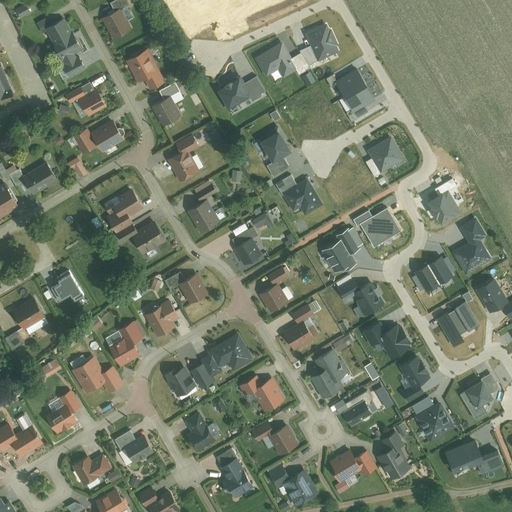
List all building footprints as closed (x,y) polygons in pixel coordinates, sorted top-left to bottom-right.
[(105,19),(116,38),(132,29),(123,14),(130,11),(123,0),(122,0),(109,8),(113,15),(105,19)] [(83,48),(65,18),(48,28),(74,72),(86,66),(77,52),(83,48)] [(282,41),(255,57),(266,75),(278,68),(284,77),(297,70),(299,73),(310,66),(300,50),(290,56),(282,41)] [(145,52),(130,61),(142,81),(146,78),(152,89),(163,83),(145,52)] [(357,68),(335,81),(353,111),(375,98),(357,68)] [(239,75),(216,88),(228,108),(250,95),(252,99),(261,94),(260,93),(265,90),(256,75),(243,82),(239,75)] [(90,113),(105,105),(96,89),(88,94),(83,85),(68,94),(74,105),(82,100),(90,113)] [(156,109),(167,127),(180,118),(172,103),(178,99),(172,88),(158,96),(164,105),(156,109)] [(63,106),(60,112),(69,116),(72,110),(63,106)] [(101,147),(124,133),(114,116),(91,130),(101,147)] [(84,152),(95,145),(85,128),(74,135),(84,152)] [(278,128),(258,140),(271,161),(267,164),(274,175),(290,165),(284,155),(291,151),(278,128)] [(390,135),(367,149),(380,170),(403,157),(390,135)] [(175,162),(185,179),(199,171),(190,156),(197,152),(190,141),(177,149),(182,158),(175,162)] [(75,168),(80,176),(86,173),(77,158),(69,163),(72,169),(75,168)] [(54,177),(43,160),(22,173),(17,166),(9,171),(21,190),(28,185),(32,191),(54,177)] [(232,169),(231,177),(239,178),(241,171),(232,169)] [(305,213),(323,203),(307,176),(297,182),(291,173),(277,181),(293,209),(300,205),(305,213)] [(197,190),(202,199),(216,191),(211,182),(197,190)] [(0,185),(0,213),(16,203),(3,183),(0,185)] [(146,250),(166,237),(155,219),(142,227),(133,212),(145,204),(134,186),(115,198),(122,209),(113,215),(130,242),(137,237),(146,250)] [(191,209),(202,228),(216,219),(205,201),(191,209)] [(256,222),(261,229),(272,222),(268,215),(256,222)] [(452,250),(465,272),(491,257),(479,237),(486,233),(475,215),(459,225),(468,240),(452,250)] [(339,238),(321,250),(335,271),(340,267),(342,270),(356,261),(350,252),(360,246),(359,243),(362,241),(353,226),(348,229),(347,227),(336,234),(339,238)] [(235,248),(245,266),(260,257),(251,243),(257,239),(252,230),(240,237),(244,243),(235,248)] [(441,256),(416,272),(427,290),(452,274),(441,256)] [(271,275),(275,282),(289,273),(284,266),(271,275)] [(86,290),(74,269),(56,279),(69,300),(86,290)] [(184,281),(195,299),(208,291),(196,273),(185,280),(181,272),(167,280),(172,288),(184,281)] [(495,276),(475,288),(489,311),(509,299),(495,276)] [(354,291),(369,314),(387,303),(373,281),(361,288),(355,278),(339,288),(345,297),(354,291)] [(155,279),(152,289),(160,292),(164,282),(155,279)] [(279,283),(262,293),(272,309),(289,299),(279,283)] [(46,319),(34,298),(17,309),(29,329),(46,319)] [(510,316),(511,315),(511,298),(503,304),(510,316)] [(449,312),(437,318),(453,346),(464,339),(461,334),(478,324),(465,301),(455,307),(456,308),(449,312)] [(150,316),(162,335),(173,328),(170,322),(180,316),(171,303),(150,316)] [(285,329),(295,345),(311,335),(302,321),(312,315),(304,303),(288,313),(295,323),(285,329)] [(383,345),(390,357),(410,345),(396,322),(385,328),(380,319),(363,329),(371,342),(379,338),(383,345)] [(114,345),(126,365),(143,355),(136,343),(142,339),(134,324),(121,332),(125,339),(114,345)] [(26,338),(19,327),(10,332),(17,344),(26,338)] [(236,362),(253,351),(240,331),(212,348),(214,352),(206,357),(215,371),(226,364),(223,360),(232,355),(236,362)] [(311,381),(324,401),(341,390),(334,378),(346,371),(333,349),(314,362),(322,374),(311,381)] [(417,353),(399,364),(412,385),(430,374),(417,353)] [(103,383),(108,392),(118,386),(109,371),(99,377),(90,363),(75,372),(88,393),(103,383)] [(203,363),(193,369),(204,386),(214,380),(203,363)] [(175,366),(166,373),(179,393),(197,382),(185,364),(177,369),(175,366)] [(45,371),(48,378),(57,374),(53,366),(45,371)] [(270,403),(286,393),(273,373),(263,380),(257,370),(243,380),(249,390),(259,384),(270,403)] [(461,392),(476,417),(488,410),(483,401),(493,396),(491,392),(501,386),(492,371),(465,387),(466,389),(461,392)] [(50,413),(60,431),(78,420),(72,409),(81,403),(73,390),(60,397),(64,404),(50,413)] [(417,413),(414,414),(429,439),(455,424),(440,399),(435,402),(430,393),(412,404),(417,413)] [(364,399),(344,411),(351,423),(371,410),(364,399)] [(187,435),(195,449),(219,434),(212,423),(207,427),(201,416),(188,424),(192,432),(187,435)] [(285,447),(299,439),(287,419),(279,424),(273,416),(257,426),(262,435),(273,428),(285,447)] [(20,442),(27,454),(44,444),(35,428),(19,437),(12,426),(0,433),(0,436),(8,450),(20,442)] [(125,446),(135,461),(156,447),(146,432),(137,438),(131,429),(118,438),(124,447),(125,446)] [(376,454),(391,478),(411,465),(402,450),(407,447),(396,429),(387,435),(393,443),(376,454)] [(478,439),(448,450),(456,469),(479,460),(484,472),(505,464),(499,448),(484,453),(478,439)] [(239,494),(258,482),(235,446),(222,454),(234,473),(228,476),(239,494)] [(352,446),(336,456),(347,473),(362,463),(366,470),(377,462),(368,447),(357,453),(352,446)] [(91,454),(77,463),(87,479),(110,465),(103,453),(94,459),(91,454)] [(300,497),(317,487),(303,466),(295,471),(288,460),(274,469),(283,484),(290,480),(300,497)] [(158,511),(165,511),(182,502),(172,487),(163,492),(156,482),(144,489),(158,511)] [(117,487),(99,499),(107,511),(105,511),(114,511),(128,503),(117,487)] [(10,511),(1,496),(0,496),(0,511),(10,511)]
